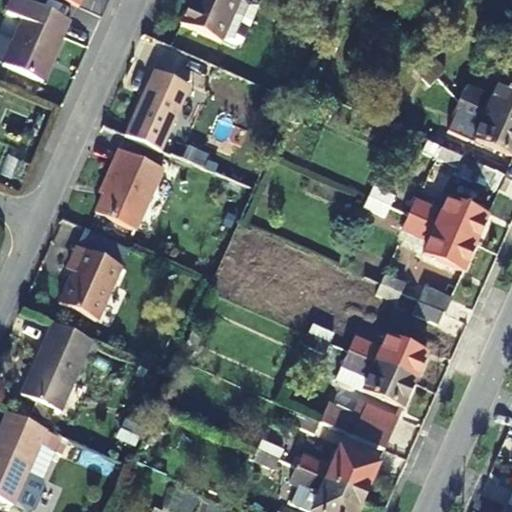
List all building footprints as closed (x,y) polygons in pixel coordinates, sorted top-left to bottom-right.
[(14,66),(53,84),(82,22),(33,0),(24,0),(19,12),(35,20),(14,66)] [(265,19),(246,11),(250,0),(204,0),(203,3),(194,21),(233,39),(234,38),(248,44),(254,42),(265,19)] [(272,4),(263,0),(250,0),(246,11),(265,19),(272,4)] [(452,69),(436,51),(428,59),(445,76),(452,69)] [(445,76),(428,59),(420,66),(437,84),(445,76)] [(202,85),(167,68),(137,135),(173,151),(202,85)] [(501,97),(472,85),(466,99),(468,100),(511,119),(511,88),(506,85),(501,97)] [(487,128),(482,140),(511,153),(511,119),(468,100),(466,99),(459,114),(487,128)] [(472,145),(453,136),(448,147),(467,155),(472,145)] [(467,155),(448,147),(444,157),(463,165),(467,155)] [(108,211),(147,229),(176,167),(132,148),(124,164),(128,166),(108,211)] [(402,196),(382,186),(377,196),(397,206),(402,196)] [(397,206),(377,196),(372,206),(392,216),(397,206)] [(482,243),(494,216),(455,199),(450,210),(422,198),(415,213),(482,243)] [(482,243),(415,213),(408,228),(436,241),(431,252),(469,270),(482,243)] [(71,303),(108,319),(132,264),(88,245),(78,269),(85,271),(71,303)] [(406,291),(417,296),(422,286),(391,272),(387,282),(406,291)] [(406,291),(387,282),(382,294),(402,302),(406,291)] [(105,341),(65,323),(33,393),(73,411),(105,341)] [(338,332),(318,324),(314,332),(334,341),(338,332)] [(334,341),(314,332),(309,342),(329,351),(334,341)] [(421,380),(432,354),(393,336),(388,348),(359,335),(352,350),(421,380)] [(421,380),(352,350),(346,364),(375,377),(370,389),(409,407),(421,380)] [(367,414),(335,400),(326,420),(389,448),(405,414),(373,401),(367,414)] [(326,420),(301,409),(296,420),(320,432),(326,420)] [(58,430),(19,413),(0,456),(0,461),(6,464),(0,477),(0,496),(24,508),(25,507),(35,511),(38,511),(43,510),(54,486),(52,480),(39,474),(52,446),(64,451),(71,436),(58,430)] [(287,448),(266,439),(261,449),(282,458),(287,448)] [(52,480),(64,451),(52,446),(39,474),(52,480)] [(282,458),(261,449),(257,458),(278,468),(282,458)] [(368,497),(383,465),(346,449),(335,473),(327,469),(329,466),(307,455),(301,467),(368,497)] [(361,511),(368,497),(301,467),(296,479),(318,490),(320,487),(327,490),(317,511),(361,511)]
